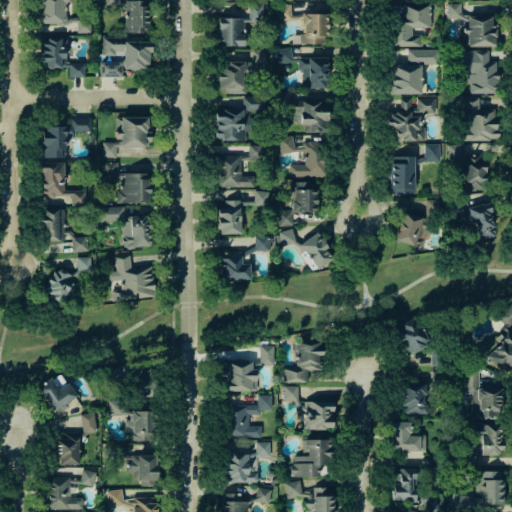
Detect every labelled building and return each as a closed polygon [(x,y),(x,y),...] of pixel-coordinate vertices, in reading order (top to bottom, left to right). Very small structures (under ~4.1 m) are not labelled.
[(90,33),(90,18),(65,18),(65,3),(71,3),(70,0),(39,0),(39,25),(76,24),(76,33),(90,33)] [(125,33),(147,32),(147,1),(118,1),(118,0),(104,0),(105,8),(124,7),(125,33)] [(248,18),(217,17),(217,46),(243,46),(244,23),(262,23),(262,4),(248,3),(248,18)] [(462,46),(495,47),(495,27),(491,27),(491,16),(461,16),(461,4),(446,3),(446,18),(467,19),(467,29),(462,29),(462,46)] [(291,4),(277,5),(277,20),(291,19),(291,4)] [(430,29),(430,4),(405,4),(405,21),(392,22),(392,47),(421,46),(421,34),(411,34),(411,29),(430,29)] [(295,43),(326,44),(327,14),(302,14),(301,36),(295,35),(295,43)] [(84,63),(66,63),(66,38),(41,38),(42,69),(68,68),(68,77),(84,77),(84,63)] [(99,77),(122,77),(122,69),(149,70),(150,38),(102,38),(102,56),(116,56),(116,53),(123,53),(122,62),(99,62),(99,77)] [(327,58),(291,58),(291,47),(277,48),(277,63),(297,63),(297,70),(301,70),(301,89),(327,89),(327,58)] [(439,49),(407,49),(407,63),(439,63),(439,49)] [(252,67),(265,67),(265,50),(252,50),(252,67)] [(496,94),(497,62),(488,61),(488,50),(459,50),(458,73),(468,74),(468,93),(496,94)] [(244,62),(217,63),(218,89),(224,89),(224,94),(244,93),(244,62)] [(391,64),(391,94),(420,95),(421,65),(391,64)] [(328,132),(327,102),(290,102),(290,92),(276,92),(276,108),(293,108),(293,123),(304,123),(304,133),(328,132)] [(242,109),(215,110),(215,141),(244,140),(244,132),(247,132),(247,113),(270,112),(270,97),(242,97),(242,109)] [(424,141),(424,127),(419,127),(419,116),(410,116),(410,112),(435,112),(434,98),(415,98),(416,108),(410,108),(410,99),(399,99),(399,114),(386,114),(386,131),(394,130),(395,141),(424,141)] [(478,109),(478,98),(461,98),(461,140),(496,140),(496,109),(478,109)] [(149,117),(116,117),(115,143),(102,142),(101,158),(115,158),(116,147),(148,147),(149,117)] [(90,118),(69,118),(69,127),(42,127),(42,158),(65,158),(65,137),(73,137),(73,132),(90,132),(90,118)] [(327,176),(326,142),(293,143),(292,136),(279,137),(279,153),(303,152),(303,165),(288,165),(288,177),(327,176)] [(439,162),(438,144),(421,144),(421,162),(439,162)] [(479,155),(463,155),(463,144),(446,144),(447,161),(461,161),(462,191),(485,190),(485,162),(479,163),(479,155)] [(217,187),(253,187),(253,176),(240,176),(240,160),(261,160),(262,145),(248,145),(248,155),(217,155),(217,187)] [(414,157),(389,156),(389,194),(413,194),(414,157)] [(84,191),(63,191),(63,162),(40,162),(40,196),(71,196),(71,205),(84,205),(84,191)] [(315,211),(314,181),(291,182),(293,212),(315,211)] [(254,205),(267,206),(268,191),(254,191),(254,205)] [(217,207),(217,234),(239,234),(239,200),(224,201),(224,207),(217,207)] [(466,220),(463,202),(451,205),(455,222),(466,220)] [(477,241),(496,236),(488,203),(468,208),(477,241)] [(148,216),(123,216),(123,207),(99,207),(100,222),(125,222),(125,247),(148,247),(148,216)] [(58,210),(41,209),(40,241),(65,241),(66,231),(58,231),(58,210)] [(292,226),(291,210),(277,211),(277,227),(292,226)] [(423,217),(402,213),(396,242),(422,247),(425,234),(420,233),(423,217)] [(276,246),(295,242),(292,230),(274,233),(276,246)] [(332,261),(318,233),(300,242),(314,270),(332,261)] [(268,250),(268,236),(254,237),(255,251),(268,250)] [(72,252),(87,251),(86,237),(71,237),(72,252)] [(249,280),(249,263),(241,263),(241,252),(219,252),(219,280),(249,280)] [(154,297),(151,266),(130,268),(129,255),(113,256),(115,271),(109,271),(111,301),(154,297)] [(90,257),(75,257),(75,272),(47,272),(46,301),(64,301),(64,293),(75,293),(75,276),(90,276),(90,257)] [(511,307),(499,311),(502,324),(511,321),(511,307)] [(418,354),(428,329),(403,318),(392,343),(418,354)] [(499,349),(489,352),(495,372),(511,367),(511,361),(511,328),(511,327),(495,332),(499,349)] [(283,383),(307,382),(307,371),(320,371),(320,342),(294,343),(295,367),(282,368),(283,383)] [(258,365),(272,365),(273,345),(258,345),(258,365)] [(254,391),(254,361),(224,362),(225,391),(254,391)] [(104,380),(120,378),(118,366),(102,368),(104,380)] [(500,389),(478,388),(478,367),(464,366),(463,393),(471,394),(471,418),(499,418),(500,389)] [(67,383),(58,389),(51,380),(37,389),(53,412),(76,396),(67,383)] [(426,414),(427,384),(401,384),(400,406),(406,406),(406,414),(426,414)] [(297,386),(283,386),(282,400),(297,400),(297,386)] [(256,405),(227,405),(226,437),(260,437),(260,426),(247,426),(248,415),(259,415),(259,409),(271,410),(271,395),(257,395),(256,405)] [(108,415),(130,415),(131,420),(125,420),(125,441),(153,441),(152,411),(123,411),(123,400),(108,400),(108,415)] [(303,429),(332,430),(332,402),(303,401),(303,429)] [(82,433),(95,432),(93,413),(80,414),(82,433)] [(425,451),(425,435),(410,436),(410,421),(392,422),(392,452),(425,451)] [(501,455),(501,424),(473,424),(472,455),(501,455)] [(78,465),(78,438),(55,437),(54,464),(78,465)] [(291,477),(331,476),(330,439),(302,440),(302,456),(290,456),(291,477)] [(269,442),(255,442),(255,454),(224,454),(224,482),(256,482),(256,456),(269,456),(269,442)] [(155,454),(126,456),(127,472),(131,471),(131,480),(139,479),(139,486),(157,486),(155,454)] [(415,468),(391,469),(392,501),(407,500),(407,504),(416,504),(415,468)] [(46,510),(82,509),(82,497),(70,497),(70,485),(94,484),(94,470),(80,470),(81,476),(46,477),(46,510)] [(502,507),(502,471),(480,471),(480,480),(475,480),(474,495),(450,495),(450,507),(502,507)] [(285,497),(300,496),(299,481),(284,482),(285,497)] [(307,504),(307,511),(333,511),(333,487),(312,488),(313,503),(307,504)] [(221,494),(220,511),(248,511),(249,502),(269,502),(269,488),(256,488),(255,495),(221,494)] [(155,511),(156,498),(122,498),(122,490),(106,490),(106,504),(131,504),(131,511),(155,511)] [(443,497),(427,498),(428,510),(443,510),(443,497)]
